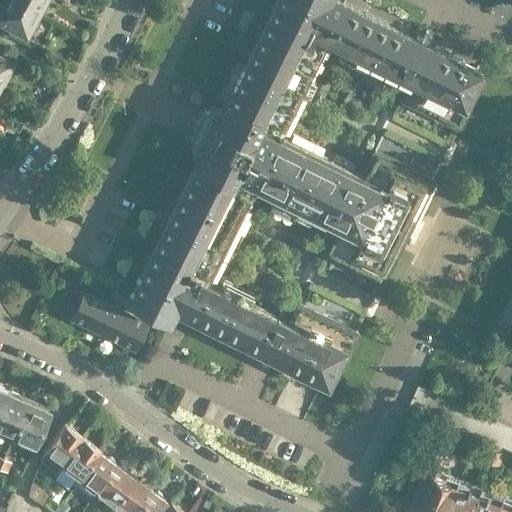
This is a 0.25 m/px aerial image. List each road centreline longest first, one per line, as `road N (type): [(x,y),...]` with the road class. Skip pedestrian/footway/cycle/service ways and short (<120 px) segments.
road 1 (residential): [(0,326),(125,399),(246,495),(288,511)]
road 2 (residential): [(126,0),(86,84),(4,215)]
